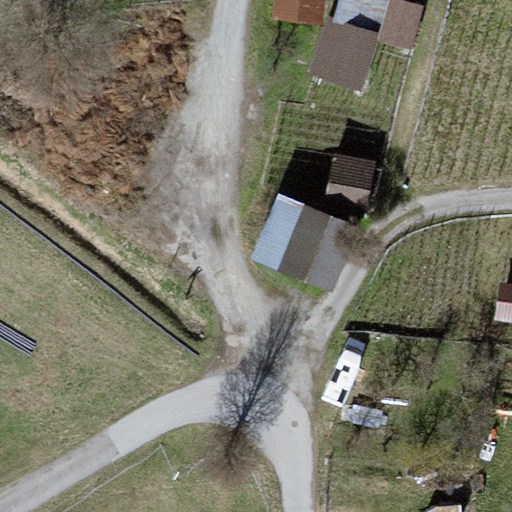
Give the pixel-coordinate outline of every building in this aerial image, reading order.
[(315,0),(277,0),(276,14),(315,17),(315,0)] [(426,6),(398,0),(395,0),(387,37),(417,44),(426,6)] [(370,36),(331,25),(318,68),(357,80),(370,36)] [(373,172),(337,164),(329,202),(365,210),(373,172)] [(351,222),(294,201),(272,261),(329,282),(351,222)]
